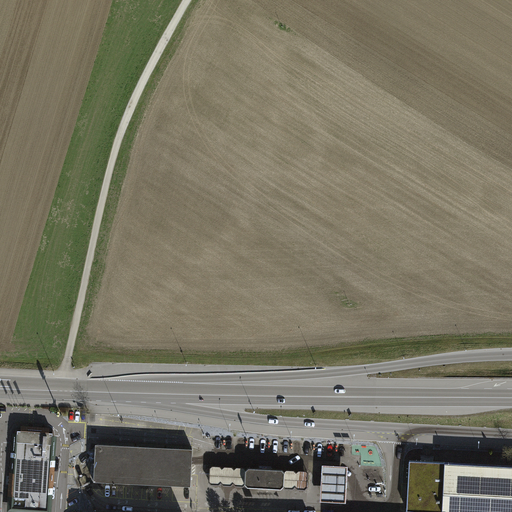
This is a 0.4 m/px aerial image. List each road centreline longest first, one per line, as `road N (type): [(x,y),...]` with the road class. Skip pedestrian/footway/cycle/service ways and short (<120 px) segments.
road 1 (tertiary): [(78,392),(251,418),(511,434)]
road 2 (track): [(61,392),(118,138),(187,0)]
road 3 (tertiary): [(511,355),(197,378),(165,394)]
road 4 (primary): [(511,397),(165,394)]
